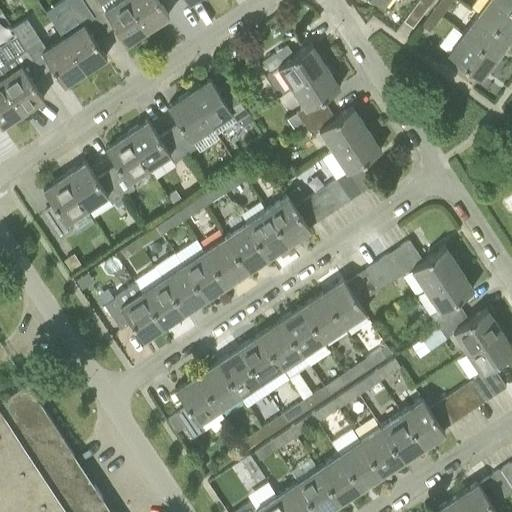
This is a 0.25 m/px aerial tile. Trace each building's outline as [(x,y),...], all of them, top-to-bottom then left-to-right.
[(61,34),(84,69),(105,55),(94,38),(104,31),(83,0),(70,0),(65,4),(77,23),(61,34)] [(126,42),(147,28),(128,0),(112,0),(104,6),(99,0),(83,0),(104,31),(114,24),(126,42)] [(128,0),(147,28),(168,14),(160,2),(162,0),(128,0)] [(420,0),(417,0),(409,12),(418,18),(428,5),(420,0)] [(438,0),(432,9),(440,15),(451,0),(438,0)] [(510,36),(511,32),(511,5),(504,0),(485,0),(477,12),(510,36)] [(421,24),(429,30),(440,15),(432,9),(421,24)] [(412,26),(418,18),(409,12),(403,20),(412,26)] [(495,56),(510,36),(477,12),(462,32),(495,56)] [(63,83),(84,69),(61,34),(45,45),(26,16),(10,27),(42,72),(52,66),(63,83)] [(450,47),(462,30),(454,25),(443,41),(450,47)] [(0,78),(22,111),(43,97),(32,79),(42,72),(10,27),(0,33),(0,78)] [(480,76),(495,56),(462,32),(447,52),(480,76)] [(291,87),(325,63),(311,42),(293,53),(286,43),(262,59),(270,71),(277,66),(291,87)] [(302,120),(327,104),(322,95),(339,84),(325,63),(291,87),(304,107),(289,117),(294,125),(302,120)] [(231,111),(236,119),(248,111),(232,86),(221,93),(210,76),(188,90),(211,124),(231,111)] [(0,123),(1,125),(22,111),(0,78),(0,123)] [(169,128),(185,152),(196,145),(191,138),(211,124),(188,90),(167,104),(179,121),(169,128)] [(332,149),(366,125),(352,104),(335,115),(327,104),(302,120),(311,133),(318,128),(332,149)] [(173,160),(185,152),(169,128),(159,134),(147,117),(126,131),(149,166),(168,153),(173,160)] [(347,169),(358,161),(380,147),(366,125),(332,149),(345,170),(347,169)] [(106,169),(122,193),(134,186),(129,179),(149,166),(126,131),(105,145),(116,163),(106,169)] [(240,167),(246,176),(266,162),(260,154),(240,167)] [(111,201),(122,193),(106,169),(96,176),(85,158),(64,172),(86,207),(106,194),(111,201)] [(372,182),(358,161),(347,169),(361,189),(372,182)] [(220,181),(225,189),(246,176),(240,167),(220,181)] [(361,189),(347,169),(345,170),(337,176),(350,196),(361,189)] [(67,220),(86,207),(64,172),(42,186),(54,204),(43,211),(60,236),(72,228),(67,220)] [(350,196),(337,176),(326,183),(340,203),(350,196)] [(200,194),(205,203),(225,189),(220,181),(200,194)] [(340,203),(326,183),(315,190),(329,210),(340,203)] [(289,191),(297,202),(305,197),(306,196),(298,185),(289,191)] [(329,210),(315,190),(306,196),(305,197),(318,217),(329,210)] [(308,224),(294,204),(286,192),(265,206),(288,241),(309,227),(308,224)] [(178,208),(184,217),(205,203),(200,194),(178,208)] [(318,217),(305,197),(297,202),(294,204),(308,224),(318,217)] [(267,254),(288,241),(265,206),(245,219),(267,254)] [(157,222),(163,231),(184,217),(178,208),(157,222)] [(247,268),(267,254),(245,219),(223,234),(247,268)] [(136,236),(142,245),(163,231),(157,222),(136,236)] [(226,282),(247,268),(223,234),(203,247),(226,282)] [(120,247),(125,255),(142,245),(136,236),(120,247)] [(422,258),(409,237),(398,244),(412,265),(422,258)] [(412,265),(410,266),(424,288),(459,265),(445,243),(422,258),(412,265)] [(412,265),(398,244),(387,251),(401,272),(410,266),(412,265)] [(205,296),(226,282),(203,247),(182,261),(205,296)] [(387,251),(376,258),(390,279),(401,272),(387,251)] [(390,279),(376,258),(366,265),(380,286),(390,279)] [(184,309),(205,296),(182,261),(162,274),(184,309)] [(380,286),(366,265),(355,272),(369,293),(380,286)] [(437,323),(462,307),(455,298),(473,286),(459,265),(424,288),(437,308),(430,312),(437,323)] [(355,272),(345,279),(358,300),(369,293),(355,272)] [(163,323),(184,309),(162,274),(140,288),(163,323)] [(321,289),(344,324),(365,310),(358,300),(345,279),(342,276),(321,289)] [(142,337),(163,323),(140,288),(136,281),(116,295),(104,302),(120,327),(131,320),(142,337)] [(323,338),(344,324),(321,289),(300,303),(323,338)] [(303,352),(323,338),(300,303),(279,317),(303,352)] [(465,350),(500,327),(486,306),(468,317),(462,307),(437,323),(445,335),(452,331),(465,350)] [(310,363),(303,352),(279,317),(258,331),(282,366),(289,376),(310,363)] [(481,370),(492,363),(511,349),(511,345),(500,327),(465,350),(479,372),(481,370)] [(261,379),(282,366),(258,331),(238,345),(261,379)] [(240,393),(261,379),(238,345),(217,358),(240,393)] [(364,356),(370,365),(386,354),(380,345),(364,356)] [(373,369),(379,378),(399,364),(394,355),(373,369)] [(343,370),(349,379),(370,365),(364,356),(343,370)] [(219,407),(240,393),(217,358),(196,372),(219,407)] [(492,363),(481,370),(495,391),(506,384),(492,363)] [(352,383),(357,392),(379,378),(373,369),(352,383)] [(323,384),(328,392),(349,379),(343,370),(323,384)] [(481,370),(479,372),(470,377),(484,398),(495,391),(481,370)] [(199,420),(219,407),(196,372),(175,386),(186,403),(176,411),(185,425),(192,435),(204,427),(199,420)] [(484,398),(470,377),(460,384),(474,405),(484,398)] [(0,511),(113,511),(26,380),(0,397),(0,511)] [(331,397),(337,406),(357,392),(352,383),(331,397)] [(302,398),(307,406),(328,392),(323,384),(302,398)] [(460,384),(449,391),(463,412),(474,405),(460,384)] [(463,412),(449,391),(439,398),(452,419),(463,412)] [(444,430),(442,426),(428,405),(421,395),(400,409),(423,444),(444,430)] [(310,411),(315,420),(337,406),(331,397),(310,411)] [(281,411),(287,420),(307,406),(302,398),(281,411)] [(445,424),(452,419),(439,398),(428,405),(442,426),(445,424)] [(402,458),(423,444),(400,409),(379,423),(402,458)] [(176,411),(166,417),(176,431),(185,425),(176,411)] [(260,425),(266,434),(287,420),(281,411),(260,425)] [(289,425),(295,433),(315,420),(310,411),(289,425)] [(381,472),(402,458),(379,423),(359,436),(381,472)] [(240,439),(245,447),(266,434),(260,425),(240,439)] [(269,439),(274,447),(295,433),(289,425),(269,439)] [(361,485),(381,472),(359,436),(338,450),(361,485)] [(259,457),(274,447),(269,439),(254,449),(259,457)] [(340,499),(361,485),(338,450),(317,464),(340,499)] [(511,463),(510,460),(499,467),(511,486),(511,463)] [(318,511),(320,511),(340,499),(317,464),(296,478),(318,511)] [(502,495),(511,488),(511,486),(499,467),(488,474),(502,495)] [(481,479),(478,481),(492,502),(502,495),(488,474),(481,479)] [(288,511),(318,511),(296,478),(275,492),(288,511)] [(498,511),(492,502),(478,481),(477,479),(456,493),(468,511),(498,511)] [(288,511),(275,492),(255,505),(250,498),(238,506),(242,511),(288,511)] [(438,511),(468,511),(456,493),(435,507),(438,511)]
